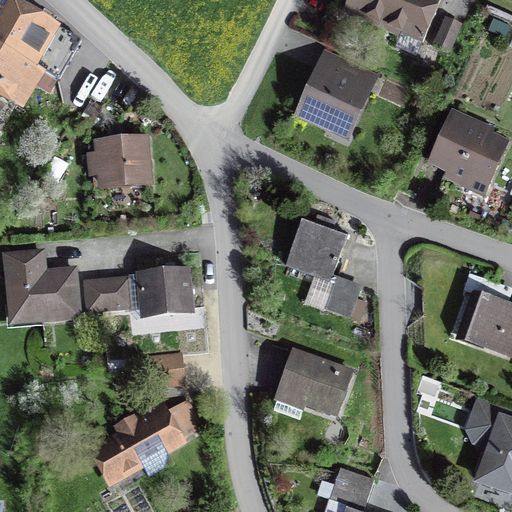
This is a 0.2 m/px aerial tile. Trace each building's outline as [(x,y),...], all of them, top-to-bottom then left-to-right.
[(87,41),(11,0),(0,0),(0,94),(27,109),(48,72),(65,81),(87,41)] [(378,29),(390,0),(349,0),(343,14),(378,29)] [(390,0),(378,29),(418,46),(438,0),(390,0)] [(461,25),(441,16),(428,46),(448,55),(461,25)] [(382,75),(331,51),(301,116),(352,140),(382,75)] [(498,129),(458,112),(435,166),(452,173),(449,181),(487,198),(511,142),(495,135),(498,129)] [(150,185),(146,135),(91,139),(92,152),(85,153),(87,175),(95,174),(96,189),(150,185)] [(335,291),(316,284),(310,301),(329,308),(364,319),(370,302),(360,299),(365,284),(336,275),(350,235),(305,220),(290,266),(334,281),(338,283),(335,291)] [(45,252),(4,256),(11,327),(81,320),(76,269),(46,272),(45,252)] [(194,315),(190,270),(137,274),(140,319),(194,315)] [(100,280),(103,312),(130,310),(127,278),(100,280)] [(103,312),(100,280),(85,281),(87,314),(103,312)] [(511,358),(511,303),(471,290),(454,339),(511,358)] [(352,422),(369,376),(311,355),(293,407),(320,416),(321,411),(352,422)] [(180,357),(152,359),(154,386),(182,384),(180,357)] [(162,403),(128,422),(117,428),(122,436),(94,452),(112,483),(141,466),(148,477),(170,465),(162,451),(200,429),(187,405),(169,415),(162,403)] [(511,412),(497,408),(488,438),(493,450),(506,454),(494,490),(511,496),(511,412)] [(359,511),(371,481),(342,471),(327,511),(359,511)]
